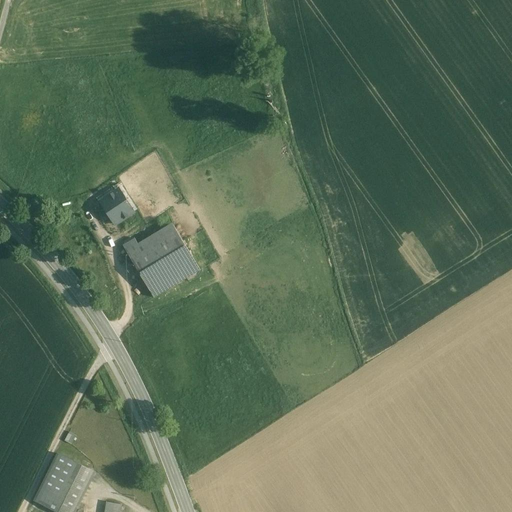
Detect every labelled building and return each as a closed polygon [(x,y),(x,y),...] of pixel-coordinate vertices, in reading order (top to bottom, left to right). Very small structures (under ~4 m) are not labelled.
[(120,187),(101,201),(116,225),(137,211),(120,187)] [(175,225),(139,247),(134,239),(123,246),(155,298),(202,268),(175,225)] [(76,435),(70,432),(65,441),(71,444),(76,435)] [(76,463),(58,454),(34,501),(56,511),(75,511),(76,510),(57,501),(76,463)] [(76,463),(57,501),(76,510),(95,472),(76,463)] [(120,511),(121,504),(107,502),(104,511),(120,511)]
